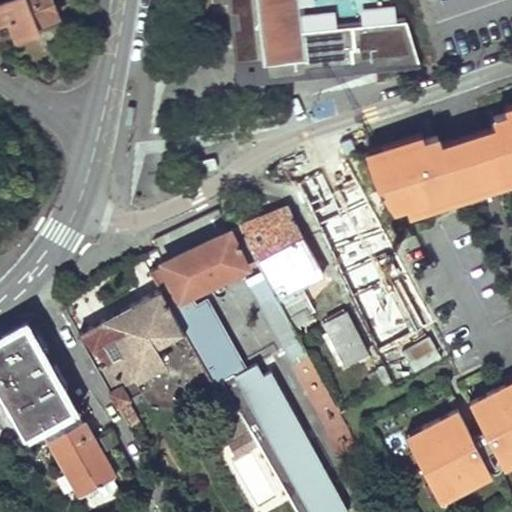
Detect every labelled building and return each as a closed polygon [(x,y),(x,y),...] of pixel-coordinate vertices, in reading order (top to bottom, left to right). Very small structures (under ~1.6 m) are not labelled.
[(0,0),(0,18),(8,15),(18,33),(39,23),(35,16),(56,6),(53,0),(0,0)] [(225,0),(232,64),(263,61),(265,80),(305,75),(304,70),(372,63),(373,68),(417,63),(404,21),(300,33),(296,0),(225,0)] [(304,27),(300,0),(296,0),(300,33),(404,21),(402,17),(395,17),(304,27)] [(232,64),(234,87),(250,85),(355,74),(418,67),(417,63),(373,68),(372,63),(304,70),(305,75),(265,80),(263,61),(232,64)] [(495,130),(480,136),(497,184),(511,178),(511,98),(506,101),(508,107),(495,112),(498,121),(492,123),(495,130)] [(469,131),(448,138),(450,146),(465,141),(482,189),(488,187),(497,184),(480,136),(495,130),(492,123),(469,131)] [(368,157),(364,158),(393,209),(407,204),(410,213),(482,189),(465,141),(450,146),(448,138),(442,140),(439,131),(426,135),(422,131),(404,137),(385,142),(388,150),(368,157)] [(385,142),(366,148),(368,157),(388,150),(385,142)] [(322,172),(296,184),(379,351),(431,325),(359,179),(332,193),(322,172)] [(256,257),(302,234),(287,206),(237,224),(256,257)] [(256,439),(299,511),(342,511),(348,509),(270,368),(263,371),(256,361),(238,371),(191,288),(256,257),(237,224),(163,258),(158,246),(142,254),(181,326),(213,386),(222,381),(250,428),(256,439)] [(264,272),(278,297),(322,271),(302,234),(256,257),(264,272)] [(181,326),(142,254),(122,265),(135,289),(138,287),(142,293),(129,300),(76,330),(100,372),(116,400),(140,383),(135,373),(163,357),(155,341),(181,326)] [(285,311),(278,297),(264,272),(248,281),(281,343),(298,335),(290,320),(285,311)] [(142,293),(138,287),(135,289),(126,294),(129,300),(142,293)] [(314,309),(309,299),(285,311),(290,320),(314,309)] [(323,323),(345,363),(366,351),(345,311),(323,323)] [(0,394),(21,433),(40,423),(70,405),(54,376),(24,321),(0,334),(0,394)] [(304,347),(298,335),(281,343),(288,355),(304,347)] [(374,388),(390,380),(383,367),(367,375),(374,388)] [(506,379),(471,397),(506,464),(511,460),(511,386),(510,387),(506,379)] [(429,430),(412,439),(438,490),(455,481),(459,489),(494,470),(459,404),(424,422),(429,430)] [(40,423),(77,493),(110,474),(79,418),(77,419),(70,405),(40,423)] [(424,422),(407,431),(412,439),(429,430),(424,422)] [(256,439),(250,428),(229,440),(234,450),(256,439)] [(438,490),(442,497),(459,489),(455,481),(438,490)]
